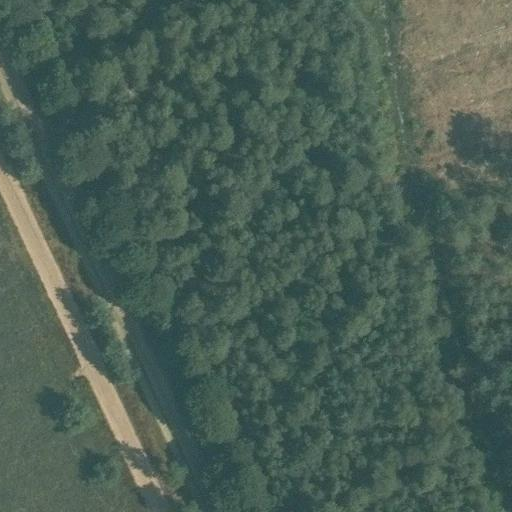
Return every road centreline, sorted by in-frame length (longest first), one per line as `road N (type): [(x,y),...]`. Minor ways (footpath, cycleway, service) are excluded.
road 1 (track): [(217,511),(0,52)]
road 2 (track): [(157,511),(0,173)]
